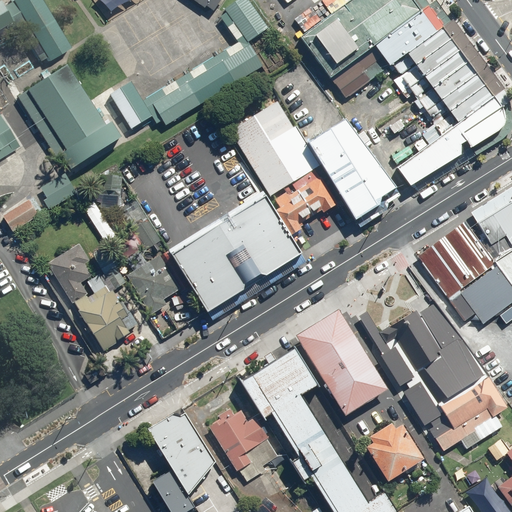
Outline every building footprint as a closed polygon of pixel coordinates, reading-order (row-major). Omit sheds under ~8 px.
[(39,0),(7,0),(45,63),(69,49),(39,0)] [(219,0),(199,0),(214,9),(219,0)] [(268,29),(247,0),(237,0),(222,10),(246,44),(268,29)] [(409,0),(350,0),(297,39),(327,80),(374,46),(419,14),(409,0)] [(0,5),(0,30),(11,24),(0,5)] [(424,11),(419,14),(374,46),(389,67),(405,56),(439,29),(424,11)] [(405,56),(413,67),(447,40),(439,29),(405,56)] [(413,67),(421,78),(456,51),(447,40),(413,67)] [(251,45),(151,104),(164,126),(264,67),(251,45)] [(374,46),(327,80),(342,101),(389,67),(374,46)] [(421,78),(430,89),(465,62),(456,51),(421,78)] [(440,102),(475,75),(465,62),(430,89),(440,102)] [(117,139),(67,66),(17,99),(67,172),(117,139)] [(440,102),(448,113),(483,86),(475,75),(440,102)] [(131,83),(109,96),(130,132),(152,119),(131,83)] [(492,98),(483,86),(448,113),(457,124),(492,98)] [(500,110),(492,98),(457,124),(393,169),(407,188),(495,133),(501,126),(502,123),(500,110)] [(319,168),(278,101),(228,131),(268,198),(319,168)] [(346,116),(304,144),(355,220),(376,206),(373,202),(394,189),(346,116)] [(63,176),(40,189),(51,209),(74,196),(63,176)] [(320,176),(272,204),(290,234),(338,205),(320,176)] [(34,197),(2,217),(11,232),(43,213),(34,197)] [(267,198),(171,255),(205,312),(301,255),(267,198)] [(511,200),(475,224),(498,257),(511,248),(511,200)] [(93,201),(80,208),(101,246),(114,239),(93,201)] [(418,257),(448,300),(464,321),(475,316),(481,325),(511,302),(511,289),(493,262),(468,227),(418,257)] [(130,234),(113,246),(125,263),(142,250),(130,234)] [(45,264),(71,304),(85,294),(78,284),(89,276),(82,266),(87,262),(76,245),(45,264)] [(511,251),(493,262),(511,289),(511,251)] [(183,291),(159,253),(124,274),(148,313),(183,291)] [(74,309),(101,352),(127,335),(118,320),(125,316),(106,287),(93,295),(97,302),(91,306),(87,300),(74,309)] [(415,309),(385,327),(377,332),(385,344),(393,339),(413,373),(410,375),(416,385),(458,361),(451,350),(442,355),(415,309)] [(386,390),(337,311),(293,338),(342,417),(386,390)] [(293,350),(241,381),(265,419),(269,416),(296,459),(291,462),(303,482),(309,478),(329,511),(392,511),(381,493),(363,504),(298,396),(315,386),(293,350)] [(509,413),(482,369),(417,408),(444,453),(509,413)] [(219,419),(207,427),(243,483),(264,470),(262,467),(277,457),(244,407),(232,415),(227,408),(216,415),(219,419)] [(152,482),(171,511),(186,511),(192,508),(186,497),(215,462),(181,410),(148,430),(172,470),(152,482)] [(399,424),(364,446),(386,482),(421,460),(399,424)] [(511,446),(503,453),(511,464),(511,485),(507,490),(511,496),(511,446)] [(508,511),(484,480),(465,494),(479,511),(508,511)]
